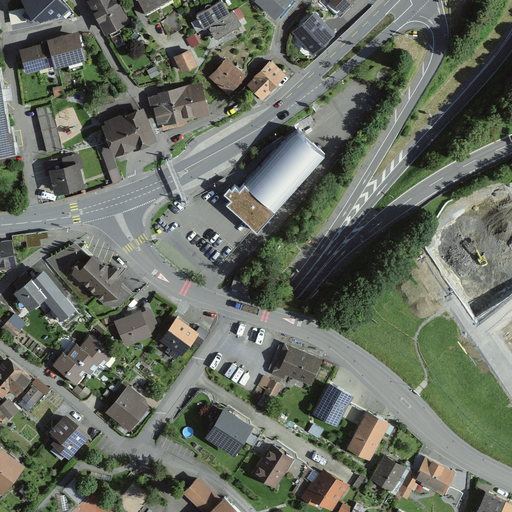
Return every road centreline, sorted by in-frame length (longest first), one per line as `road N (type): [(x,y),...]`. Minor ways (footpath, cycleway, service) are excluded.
road 1 (residential): [(118,216),(139,250),(182,285),(321,334),(448,444),(511,480)]
road 2 (trunk): [(511,41),(249,350)]
road 3 (trunk): [(440,35),(422,85),(249,350)]
road 4 (trunk): [(237,367),(385,216),(511,143)]
road 5 (residential): [(75,0),(144,102),(161,142),(134,167),(142,191)]
road 6 (primary): [(312,87),(249,135),(142,191)]
road 7 (trunk): [(125,511),(237,367)]
road 8 (residential): [(0,344),(135,447)]
road 9 (residential): [(0,286),(63,239),(118,216)]
road 10 (primary): [(393,0),(322,67),(312,87)]
